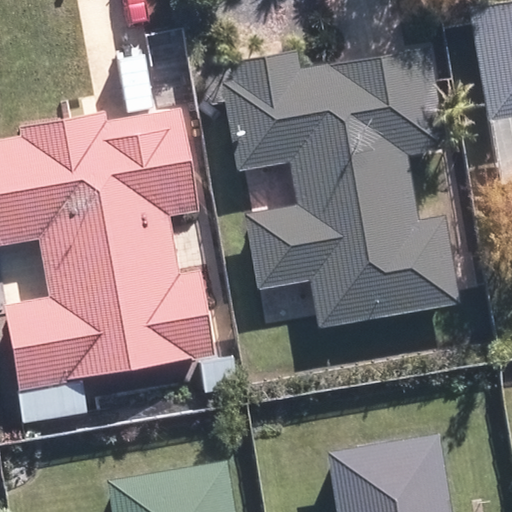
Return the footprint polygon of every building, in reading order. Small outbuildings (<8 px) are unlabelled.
[(511,0),(491,0),(471,3),(489,113),(511,109),(511,0)] [(312,276),(319,321),(459,299),(446,216),(417,221),(410,180),(409,180),(405,147),(445,140),(429,45),(226,79),(242,174),(287,166),(292,198),(243,205),(255,285),(312,276)] [(196,265),(178,269),(169,212),(194,207),(176,102),(0,132),(0,241),(38,235),(48,294),(5,303),(22,390),(214,352),(196,265)] [(448,511),(434,427),(321,446),(331,511),(448,511)] [(233,511),(223,453),(103,474),(109,511),(233,511)]
